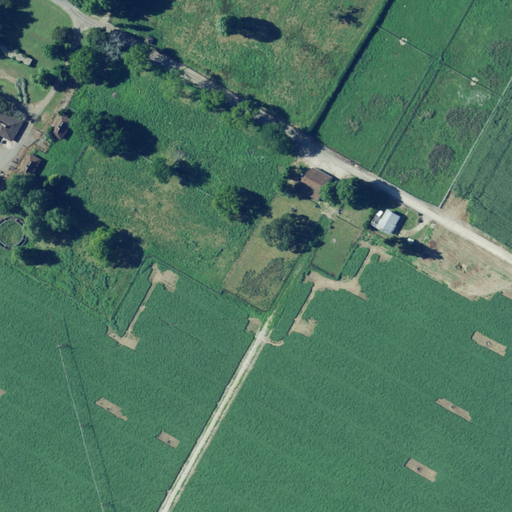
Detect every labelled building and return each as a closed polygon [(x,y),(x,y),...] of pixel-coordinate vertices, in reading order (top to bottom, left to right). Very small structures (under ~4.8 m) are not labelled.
[(6,56),(14,60),(15,58),(30,66),(34,59),(0,40),(0,49),(7,54),(6,56)] [(0,103),(0,136),(13,143),(27,119),(0,103)] [(75,119),(61,113),(49,137),(63,144),(75,119)] [(31,179),(43,161),(36,157),(32,154),(20,173),(31,179)] [(12,162),(0,155),(0,160),(9,166),(12,162)] [(16,172),(9,168),(7,172),(14,176),(16,172)] [(333,178),(315,168),(307,181),(302,179),(296,188),(320,202),(333,178)] [(12,180),(5,175),(2,180),(9,185),(12,180)] [(21,185),(15,182),(12,187),(19,190),(21,185)] [(402,217),(389,210),(379,228),(391,235),(402,217)] [(417,239),(411,236),(407,244),(413,247),(417,239)] [(480,242),(473,238),(468,246),(475,251),(480,242)] [(466,263),(458,259),(455,266),(462,270),(466,263)]
